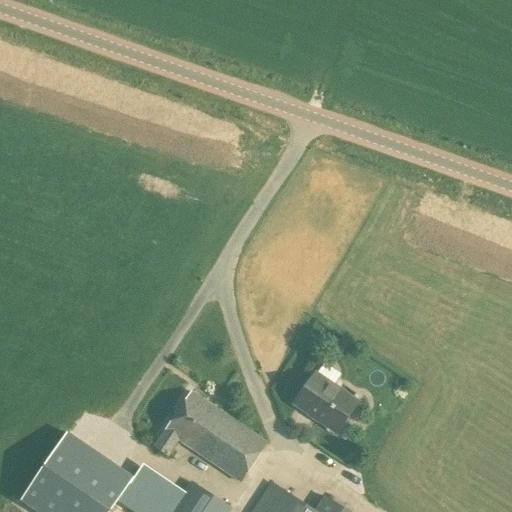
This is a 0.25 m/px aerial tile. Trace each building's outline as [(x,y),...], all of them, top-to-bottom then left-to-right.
[(338,433),(358,403),(315,374),(295,404),(338,433)] [(267,444),(192,392),(154,446),(168,455),(179,439),(241,482),(267,444)] [(96,441),(76,475),(118,499),(109,511),(168,511),(181,490),(96,441)] [(364,463),(359,459),(351,459),(346,466),(357,473),(364,463)] [(230,511),(233,508),(192,482),(172,511),(230,511)] [(312,511),(271,484),(252,511),(312,511)]
